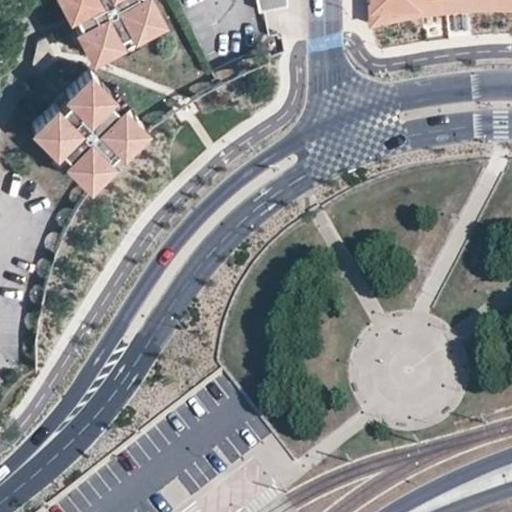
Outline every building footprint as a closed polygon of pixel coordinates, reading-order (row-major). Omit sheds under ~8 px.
[(153,0),(63,0),(65,4),(73,1),(74,0),(88,0),(93,9),(80,16),(73,19),(87,47),(116,32),(114,26),(128,20),(131,25),(160,12),(153,0)] [(88,0),(74,0),(73,1),(80,16),(93,9),(88,0)] [(511,0),(395,0),(382,2),(381,0),(371,0),(372,21),(392,12),(425,7),(452,3),(473,2),(505,1),(511,1),(511,0)] [(114,26),(116,32),(119,39),(134,32),(131,25),(128,20),(114,26)] [(43,33),(41,34),(35,36),(30,52),(34,60),(41,56),(52,51),(43,33)] [(53,96),(48,90),(42,96),(24,113),(41,131),(48,137),(53,133),(63,144),(58,148),(79,171),(105,148),(101,143),(110,134),(116,138),(139,117),(116,92),(112,96),(101,85),(106,82),(84,57),(60,80),(65,86),(75,96),(63,107),(53,96)] [(111,77),(106,82),(101,85),(112,96),(116,92),(122,87),(111,77)] [(65,86),(53,96),(63,107),(75,96),(65,86)] [(53,133),(48,137),(41,143),(52,155),(58,148),(63,144),(53,133)]
